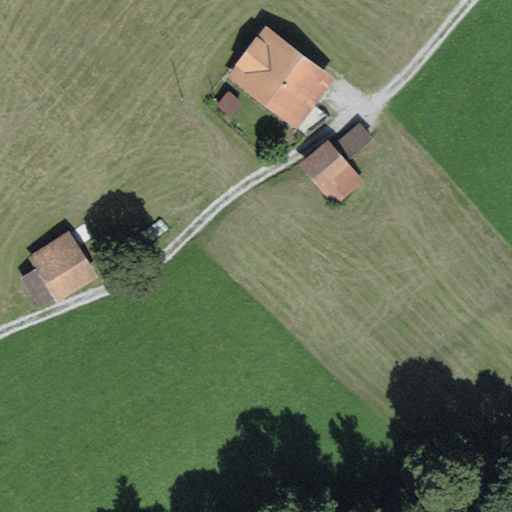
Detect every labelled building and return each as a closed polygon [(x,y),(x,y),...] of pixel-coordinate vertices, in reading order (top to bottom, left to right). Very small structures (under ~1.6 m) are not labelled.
[(295,127),(334,74),(262,21),(223,74),(295,127)] [(237,113),(247,98),(232,87),(221,101),(237,113)] [(374,140),(359,123),(337,142),(351,159),(374,140)] [(335,211),(365,184),(327,141),(297,168),(335,211)] [(101,276),(70,228),(27,257),(34,268),(20,278),(40,308),(54,299),(58,304),(101,276)]
